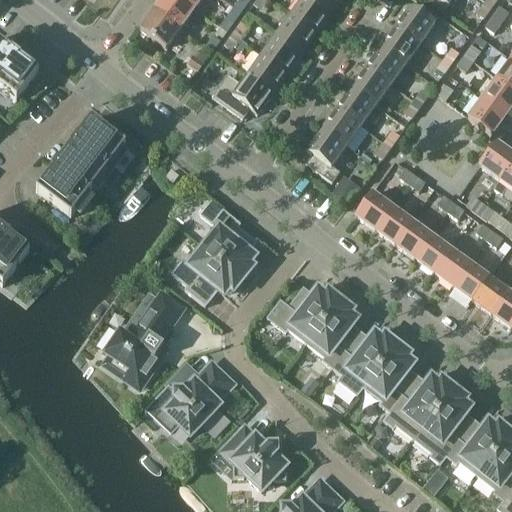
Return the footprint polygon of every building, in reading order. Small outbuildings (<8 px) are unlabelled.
[(176,0),(166,0),(156,15),(181,33),(195,13),(176,0)] [(176,0),(195,13),(203,0),(176,0)] [(239,0),(232,10),(240,16),(251,0),(239,0)] [(267,0),(260,0),(254,9),(261,14),(270,2),(267,0)] [(318,36),(332,15),(310,0),(305,0),(292,18),(318,36)] [(310,0),(332,15),(343,0),(310,0)] [(454,0),(436,0),(449,9),(454,0)] [(489,0),(486,5),(493,10),(500,0),(489,0)] [(493,10),(486,5),(478,17),(485,22),(493,10)] [(436,26),(411,8),(396,30),(421,48),(436,26)] [(490,21),(499,27),(508,16),(498,9),(490,21)] [(224,21),(232,27),(240,16),(232,10),(224,21)] [(166,53),(181,33),(156,15),(141,35),(166,53)] [(303,57),(318,36),(292,18),(278,39),(303,57)] [(499,27),(490,21),(483,30),(493,37),(499,27)] [(242,26),(233,38),(240,43),(249,31),(242,26)] [(218,30),(214,35),(222,41),(226,35),(218,30)] [(406,68),(421,48),(396,30),(381,50),(406,68)] [(204,49),(211,55),(220,43),(212,38),(204,49)] [(233,38),(225,50),(232,55),(240,43),(233,38)] [(288,77),(303,57),(278,39),(263,59),(288,77)] [(0,79),(16,59),(0,46),(0,79)] [(463,60),(472,66),(480,55),(471,49),(463,60)] [(392,89),(406,68),(381,50),(366,71),(392,89)] [(444,64),(451,69),(460,57),(453,52),(444,64)] [(185,68),(197,76),(203,66),(192,58),(185,68)] [(274,98),(288,77),(263,59),(261,62),(255,58),(251,64),(257,68),(248,80),(274,98)] [(37,75),(16,59),(0,79),(0,91),(15,104),(37,75)] [(472,66),(463,60),(456,68),(465,75),(472,66)] [(451,69),(444,64),(435,75),(443,81),(451,69)] [(496,83),(511,94),(511,65),(509,64),(496,83)] [(377,109),(392,89),(366,71),(352,91),(377,109)] [(212,101),(218,105),(244,124),(251,114),(258,119),(274,98),(248,80),(242,89),(228,79),(212,101)] [(482,102),(506,119),(511,110),(511,94),(496,83),(482,102)] [(436,98),(444,104),(452,94),(443,88),(436,98)] [(352,91),(337,112),(362,130),(377,109),(352,91)] [(423,93),(414,105),(421,110),(430,98),(423,93)] [(467,122),(490,138),(491,139),(506,119),(482,102),(467,122)] [(405,117),(412,122),(421,110),(414,105),(405,117)] [(348,151),(362,131),(362,130),(337,112),(322,132),(348,151)] [(90,122),(71,146),(106,173),(125,149),(90,122)] [(307,169),(332,186),(340,175),(333,171),(348,151),(322,132),(307,154),(314,159),(307,169)] [(393,134),(384,146),(391,151),(400,139),(393,134)] [(88,197),(106,173),(71,146),(53,170),(88,197)] [(376,158),(383,163),(391,151),(384,146),(376,158)] [(511,158),(495,146),(478,170),(498,184),(511,165),(511,158)] [(501,199),(507,191),(511,194),(511,165),(498,184),(499,185),(493,193),(501,199)] [(53,170),(35,194),(70,221),(88,197),(53,170)] [(408,189),(415,179),(403,171),(397,180),(408,189)] [(331,195),(348,207),(359,190),(343,179),(331,195)] [(415,179),(408,189),(418,196),(424,187),(415,179)] [(374,235),(392,211),(372,196),(354,221),(374,235)] [(447,217),(453,208),(442,199),(435,208),(447,217)] [(472,200),(466,208),(475,216),(482,207),(472,200)] [(213,231),(200,248),(242,283),(252,271),(248,268),(254,262),(248,257),(256,247),(237,232),(239,229),(210,205),(199,219),(213,231)] [(482,207),(475,216),(486,224),(492,215),(482,207)] [(453,208),(447,217),(456,224),(463,214),(453,208)] [(392,211),(374,235),(394,249),(411,225),(392,211)] [(411,225),(394,249),(413,263),(431,239),(411,225)] [(485,245),(492,236),(481,228),(474,237),(485,245)] [(28,254),(4,236),(0,241),(0,287),(2,289),(28,254)] [(492,236),(485,245),(495,252),(502,243),(492,236)] [(431,239),(413,263),(432,277),(450,253),(431,239)] [(232,296),(242,283),(200,248),(184,267),(181,265),(170,279),(186,291),(184,294),(204,311),(217,295),(222,299),(228,293),(232,296)] [(450,253),(432,277),(452,291),(469,267),(450,253)] [(469,267),(452,291),(471,305),(489,281),(469,267)] [(489,281),(471,305),(490,319),(508,295),(489,281)] [(305,349),(338,306),(326,296),(323,300),(316,295),(311,300),(302,293),(287,312),(279,306),(265,324),(284,338),(286,335),(305,349)] [(511,297),(508,295),(490,319),(510,334),(511,330),(511,297)] [(119,335),(104,356),(127,372),(122,379),(140,391),(165,354),(161,351),(163,348),(158,345),(162,338),(164,339),(183,312),(160,297),(156,303),(149,297),(130,324),(133,325),(124,339),(119,335)] [(338,306),(305,349),(324,364),(322,367),(331,374),(359,337),(351,330),(355,325),(348,319),(351,315),(338,306)] [(359,337),(331,374),(341,382),(337,387),(356,401),(362,393),(395,350),(383,340),(380,344),(373,338),(369,344),(359,337)] [(408,359),(395,350),(362,393),(380,407),(378,410),(388,418),(417,381),(408,374),(412,368),(405,363),(408,359)] [(174,404),(163,416),(165,417),(163,420),(163,430),(174,430),(176,428),(188,440),(218,409),(214,406),(218,402),(219,402),(228,392),(232,388),(211,368),(207,372),(206,371),(197,381),(197,382),(193,386),(193,385),(182,396),(180,394),(172,394),(172,402),(174,404)] [(394,431),(412,445),(453,393),(440,384),(437,388),(430,382),(426,388),(417,381),(388,418),(382,426),(392,434),(394,431)] [(429,463),(438,470),(439,471),(445,463),(444,463),(474,425),(465,418),(469,412),(462,407),(465,403),(453,393),(412,445),(431,460),(429,463)] [(483,432),(474,425),(444,463),(445,463),(455,471),(457,468),(475,482),(510,437),(497,427),(494,431),(487,426),(483,432)] [(243,432),(219,457),(233,470),(231,472),(231,483),(242,482),(244,480),(259,495),(271,483),(273,485),(284,485),(284,474),(282,472),(284,470),(273,459),(275,457),(274,449),(266,450),(265,451),(253,441),(243,432)] [(511,438),(510,437),(475,482),(494,497),(492,500),(501,507),(511,492),(511,438)] [(336,511),(337,511),(336,511),(340,507),(319,487),(315,491),(315,490),(305,500),(306,501),(302,505),(301,504),(293,511),(336,511)] [(511,511),(511,492),(501,507),(502,508),(498,511),(511,511)]
